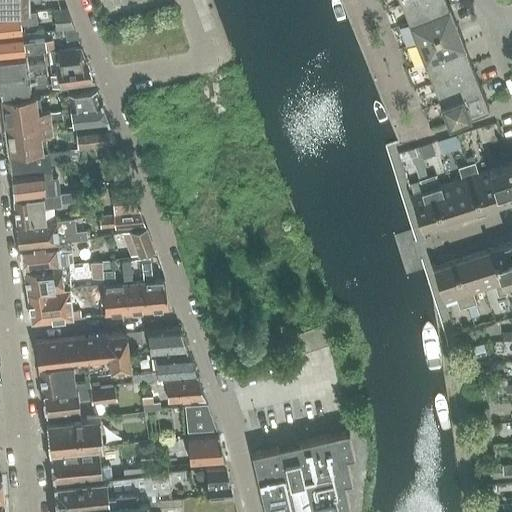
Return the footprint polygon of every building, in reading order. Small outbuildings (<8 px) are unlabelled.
[(31,0),(0,0),(0,10),(32,9),(31,0)] [(233,0),(213,0),(251,104),(269,97),(233,0)] [(447,0),(400,0),(384,7),(392,26),(450,3),(449,2),(448,2),(447,0)] [(450,3),(392,26),(400,46),(458,23),(450,3)] [(39,8),(0,14),(0,35),(23,33),(21,23),(41,21),(39,8)] [(75,28),(68,8),(54,9),(57,30),(66,29),(75,28)] [(458,23),(400,46),(408,66),(466,43),(458,23)] [(24,41),(23,33),(0,35),(0,56),(27,53),(46,50),(45,39),(24,41)] [(466,43),(408,66),(415,86),(473,64),(465,45),(466,45),(466,43)] [(59,61),(55,62),(58,73),(50,74),(52,87),(59,86),(94,80),(81,46),(58,50),(59,61)] [(0,76),(34,72),(47,71),(45,60),(28,62),(27,53),(0,56),(0,76)] [(473,64),(415,86),(423,106),(481,84),(473,64)] [(32,87),(35,87),(49,85),(47,71),(34,72),(0,76),(0,84),(2,98),(33,94),(32,87)] [(481,84),(423,106),(431,125),(448,120),(489,105),(481,84)] [(67,93),(70,111),(62,112),(64,127),(78,125),(109,120),(104,105),(98,88),(67,93)] [(2,98),(5,126),(52,121),(51,109),(42,110),(40,95),(41,95),(41,93),(33,94),(2,98)] [(45,134),(54,133),(52,121),(5,126),(9,155),(48,150),(48,148),(47,148),(45,134)] [(76,129),(78,147),(116,142),(110,123),(76,129)] [(50,151),(50,150),(10,156),(14,198),(61,192),(59,176),(53,176),(51,164),(72,161),(71,157),(79,156),(79,147),(70,148),(50,151)] [(481,209),(503,203),(492,167),(478,171),(475,161),(467,164),(481,209)] [(511,161),(492,167),(503,203),(511,199),(511,161)] [(462,177),(451,180),(462,216),(481,209),(467,164),(459,167),(462,177)] [(436,174),(428,176),(442,222),(462,216),(451,180),(439,184),(436,174)] [(442,222),(428,176),(420,179),(423,189),(411,193),(422,228),(442,222)] [(112,192),(100,193),(103,214),(113,213),(141,210),(131,184),(111,186),(112,192)] [(74,191),(61,192),(14,198),(17,224),(17,225),(47,221),(45,207),(62,205),(62,202),(76,201),(74,191)] [(134,225),(134,229),(135,230),(146,227),(141,210),(113,213),(115,227),(134,225)] [(88,238),(96,236),(95,231),(87,229),(75,230),(73,217),(47,221),(17,225),(21,247),(59,242),(88,238)] [(135,230),(134,229),(122,231),(131,255),(156,250),(146,227),(135,230)] [(59,242),(21,247),(25,268),(24,268),(24,269),(62,263),(69,263),(74,262),(71,241),(59,242)] [(511,241),(503,244),(493,247),(504,282),(511,279),(511,241)] [(508,293),(504,282),(493,247),(474,254),(485,289),(496,285),(499,295),(508,293)] [(474,254),(454,260),(468,305),(477,302),(473,293),(485,289),(474,254)] [(105,313),(127,311),(124,281),(115,282),(115,269),(111,269),(110,258),(101,260),(103,277),(103,276),(105,313)] [(165,277),(164,278),(153,279),(151,259),(141,260),(143,279),(146,309),(169,307),(165,277)] [(92,277),(103,277),(101,260),(91,262),(92,277)] [(127,311),(146,309),(143,279),(133,280),(131,260),(122,261),(124,281),(127,311)] [(460,307),(468,305),(454,260),(433,266),(444,301),(457,297),(460,307)] [(70,275),(71,275),(69,263),(62,263),(24,269),(28,294),(65,287),(71,287),(70,275)] [(67,304),(65,287),(28,294),(32,321),(54,318),(69,316),(67,304)] [(303,352),(334,342),(327,323),(296,333),(303,352)] [(151,353),(188,349),(180,325),(147,329),(151,353)] [(138,330),(127,331),(129,343),(139,342),(138,330)] [(40,367),(76,363),(88,361),(89,371),(131,367),(129,343),(127,331),(35,340),(40,367)] [(475,345),(473,346),(475,356),(487,353),(484,343),(475,345)] [(157,369),(137,372),(132,373),(133,383),(165,377),(197,373),(190,353),(156,356),(157,369)] [(77,379),(76,363),(40,367),(43,393),(90,388),(89,378),(77,379)] [(206,397),(197,373),(165,377),(168,401),(206,397)] [(80,409),(79,399),(91,398),(92,402),(117,399),(115,384),(90,388),(43,393),(47,420),(47,423),(100,417),(99,407),(80,409)] [(153,395),(142,396),(144,411),(162,408),(161,402),(154,403),(153,395)] [(217,428),(207,403),(185,405),(188,431),(217,428)] [(482,439),(491,439),(489,407),(480,408),(482,439)] [(50,450),(51,450),(99,445),(104,445),(100,417),(47,423),(50,450)] [(344,511),(343,506),(350,504),(345,481),(353,479),(348,456),(355,454),(349,429),(252,451),(265,511),(344,511)] [(188,437),(190,462),(225,459),(219,434),(188,437)] [(164,450),(179,449),(178,439),(164,439),(164,450)] [(51,450),(55,483),(108,477),(107,468),(102,469),(99,445),(51,450)] [(511,471),(511,463),(503,464),(504,474),(511,473),(511,471)] [(123,466),(124,475),(143,473),(142,464),(123,466)] [(209,495),(234,494),(227,465),(207,467),(209,495)] [(55,483),(57,508),(149,500),(150,500),(150,498),(149,498),(148,492),(169,490),(169,494),(171,493),(169,471),(143,473),(124,475),(108,477),(55,483)] [(57,508),(56,511),(162,511),(153,511),(149,511),(149,500),(57,508)]
